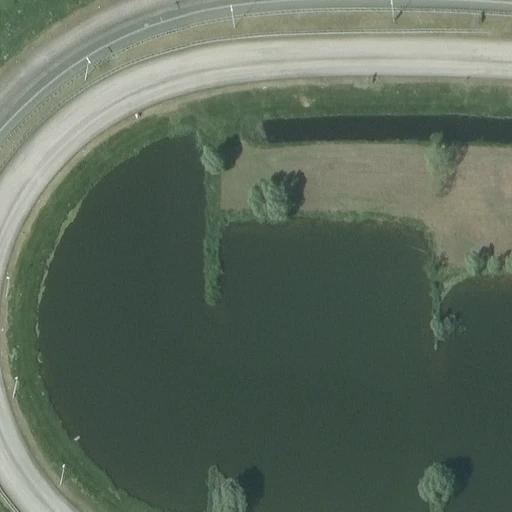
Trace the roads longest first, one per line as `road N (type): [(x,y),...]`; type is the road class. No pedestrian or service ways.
road 1 (motorway): [(0,209),(49,139),(117,92),(174,70),(285,53),(511,57)]
road 2 (motorway): [(233,0),(127,26),(62,63),(0,119)]
